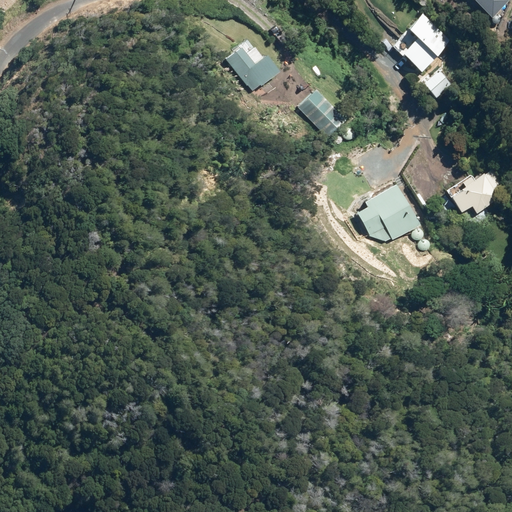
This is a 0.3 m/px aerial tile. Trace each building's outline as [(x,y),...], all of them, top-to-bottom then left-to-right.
[(471,0),(487,16),(503,0),(471,0)] [(403,54),(420,71),(433,56),(434,57),(450,41),(423,15),(407,31),(417,40),(403,54)] [(225,60),(245,86),(247,84),(251,90),(258,85),(260,86),(274,75),(259,57),(251,63),(239,49),(225,60)] [(438,71),(423,85),(435,98),(450,84),(438,71)] [(344,120),(314,90),(296,107),(326,137),(344,120)] [(221,181),(205,166),(187,188),(203,202),(221,181)] [(463,188),(449,198),(459,213),(468,206),(474,215),(499,197),(494,191),(503,184),(492,169),(484,175),(482,173),(471,182),(468,178),(460,184),(463,188)] [(416,225),(392,185),(363,204),(365,207),(355,213),(369,236),(384,242),(390,238),(391,240),(416,225)] [(456,210),(447,198),(439,204),(447,216),(456,210)]
